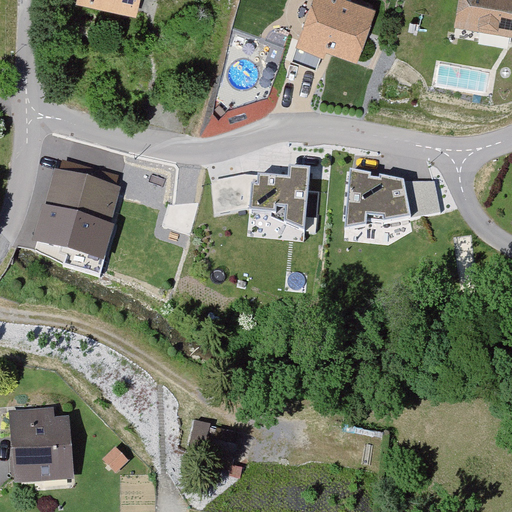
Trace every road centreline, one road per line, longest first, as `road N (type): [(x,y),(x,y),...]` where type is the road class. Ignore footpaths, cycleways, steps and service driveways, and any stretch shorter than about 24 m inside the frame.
road 1 (residential): [(27,119),(203,160),(290,131),(455,155),(511,140)]
road 2 (residential): [(0,242),(23,174),(27,119)]
